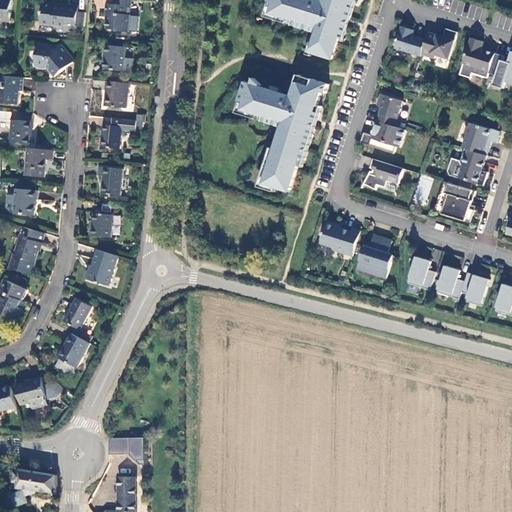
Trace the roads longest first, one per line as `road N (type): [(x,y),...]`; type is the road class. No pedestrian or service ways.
road 1 (residential): [(511,356),(162,270)]
road 2 (residential): [(65,102),(78,128),(63,273),(34,329),(0,356)]
road 3 (unclassified): [(176,0),(155,240),(162,270)]
road 4 (unclassified): [(162,270),(91,407),(79,454)]
road 5 (residential): [(393,2),(335,195)]
road 6 (residential): [(481,245),(335,195)]
road 7 (residential): [(511,39),(393,2)]
